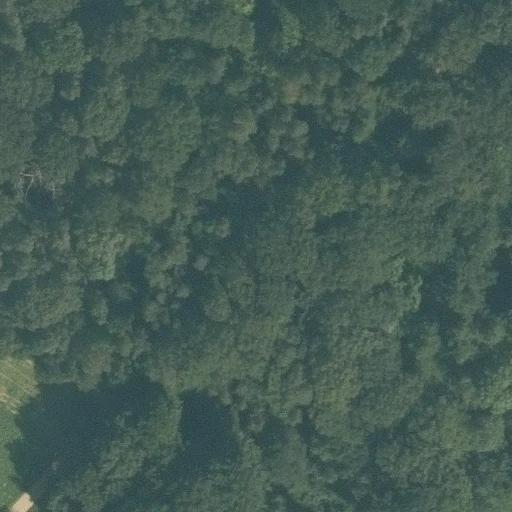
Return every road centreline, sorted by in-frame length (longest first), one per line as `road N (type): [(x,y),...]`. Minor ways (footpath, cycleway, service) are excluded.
road 1 (track): [(324,175),(86,429)]
road 2 (track): [(472,0),(342,153)]
road 3 (track): [(105,406),(0,329)]
